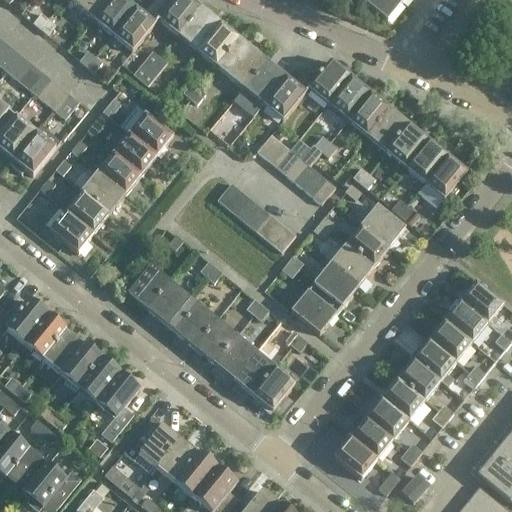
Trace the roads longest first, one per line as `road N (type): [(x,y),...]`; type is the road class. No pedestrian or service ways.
road 1 (residential): [(270,460),(511,169)]
road 2 (residential): [(270,460),(0,228)]
road 3 (residential): [(511,117),(255,0)]
road 4 (residential): [(436,511),(451,494),(452,474),(511,404)]
